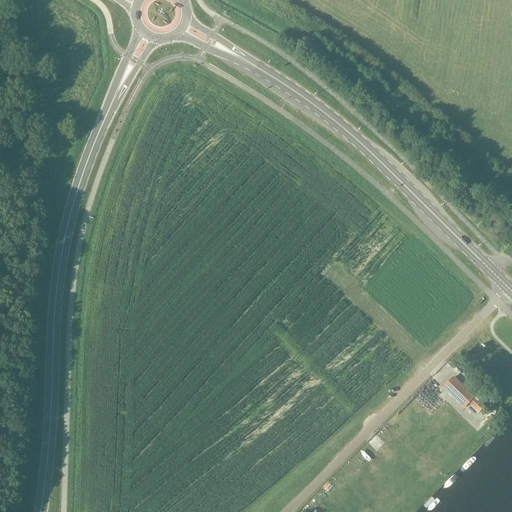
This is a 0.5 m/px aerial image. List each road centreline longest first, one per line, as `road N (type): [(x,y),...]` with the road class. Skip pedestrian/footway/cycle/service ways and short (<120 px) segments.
road 1 (secondary): [(40,511),(59,261),(85,164),(117,90)]
road 2 (primary): [(489,269),(348,132),(239,58)]
